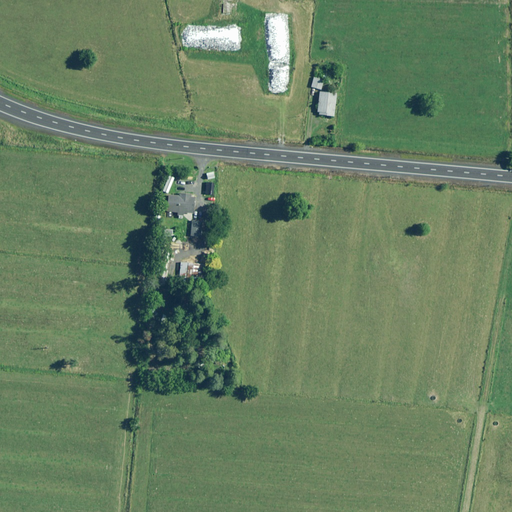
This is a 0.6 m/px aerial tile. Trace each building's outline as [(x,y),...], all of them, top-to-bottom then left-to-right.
[(322,79),(313,77),(311,87),(320,89),(322,79)] [(267,80),(241,79),(241,92),(266,93),(267,80)] [(337,81),(324,79),(323,91),(319,91),(316,114),(333,116),(337,81)] [(213,168),(206,172),(210,178),(216,174),(213,168)] [(213,192),(206,192),(206,200),(214,200),(213,192)] [(191,196),(191,193),(181,193),(181,195),(167,195),(167,211),(177,212),(177,215),(183,216),(183,213),(192,213),(193,196),(191,196)] [(201,236),(202,220),(191,220),(190,236),(201,236)] [(203,264),(186,264),(186,279),(202,279),(203,264)]
